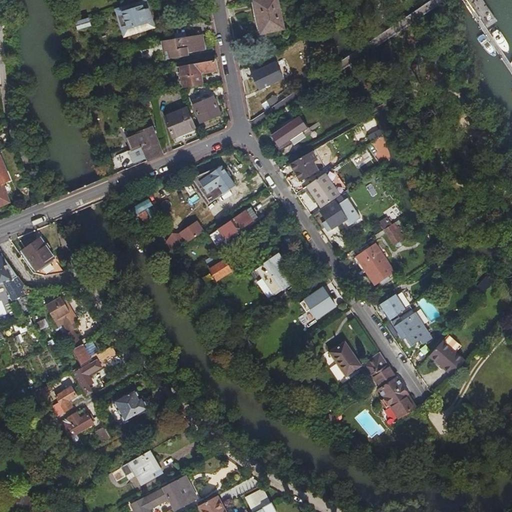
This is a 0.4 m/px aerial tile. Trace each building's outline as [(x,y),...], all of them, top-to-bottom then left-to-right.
[(278,0),(261,0),(256,1),(263,34),(285,29),(278,0)] [(140,3),(124,8),(123,8),(124,13),(117,15),(120,25),(124,24),(125,31),(141,26),(144,32),(153,29),(151,23),(149,15),(144,17),(140,3)] [(141,26),(125,31),(128,37),(144,32),(141,26)] [(203,35),(163,42),(167,60),(190,56),(189,54),(206,51),(203,35)] [(188,88),(204,85),(202,73),(217,71),(216,61),(181,67),(183,77),(186,77),(188,88)] [(283,78),(275,61),(250,73),(258,90),(283,78)] [(221,115),(214,97),(195,106),(202,123),(221,115)] [(197,129),(189,108),(166,117),(174,138),(197,129)] [(142,147),(148,161),(163,155),(152,128),(127,138),(132,150),(142,147)] [(274,135),(273,136),(282,151),(287,148),(280,137),(277,139),(274,135)] [(282,151),(273,136),(266,141),(276,155),(282,151)] [(132,150),(138,165),(148,161),(142,147),(132,150)] [(117,168),(132,161),(128,150),(112,156),(117,168)] [(312,152),(292,164),(301,181),(318,171),(313,163),(317,160),(312,152)] [(361,161),(358,157),(353,161),(355,165),(361,161)] [(0,205),(9,202),(1,184),(9,181),(0,158),(0,205)] [(195,171),(212,201),(237,184),(224,161),(195,171)] [(340,197),(325,174),(308,186),(323,208),(340,197)] [(343,202),(340,197),(323,208),(319,210),(326,221),(332,229),(344,221),(349,227),(361,219),(354,209),(352,211),(346,201),(343,202)] [(139,215),(145,223),(150,219),(145,211),(139,215)] [(254,222),(247,212),(218,231),(225,242),(254,222)] [(380,225),(384,230),(392,225),(388,219),(380,225)] [(327,232),(332,229),(326,221),(322,224),(327,232)] [(168,241),(174,252),(203,233),(197,224),(183,233),(184,235),(179,238),(176,234),(171,237),(172,238),(168,241)] [(396,226),(394,224),(384,231),(394,246),(402,240),(394,228),(396,226)] [(23,250),(40,275),(43,276),(61,272),(64,271),(40,238),(23,250)] [(394,272),(376,245),(355,259),(365,275),(368,273),(376,284),(394,272)] [(279,254),(257,269),(274,295),(286,287),(288,289),(297,283),(295,281),(296,280),(286,264),(287,263),(287,261),(286,259),(285,258),(284,258),(282,258),(279,254)] [(18,277),(2,255),(0,256),(0,284),(11,280),(12,281),(18,277)] [(223,257),(209,266),(217,280),(232,271),(223,257)] [(274,295),(257,269),(249,274),(266,300),(274,295)] [(465,270),(462,272),(460,271),(458,272),(465,279),(470,275),(465,270)] [(18,277),(12,281),(23,296),(36,291),(24,285),(18,277)] [(490,285),(488,282),(481,290),(484,292),(490,285)] [(304,301),(316,320),(338,305),(326,287),(304,301)] [(391,320),(406,310),(397,296),(380,307),(382,310),(384,309),(391,320)] [(61,297),(46,307),(52,317),(70,306),(66,300),(63,299),(61,297)] [(77,319),(70,306),(52,317),(58,328),(64,325),(67,331),(77,325),(76,324),(77,319)] [(434,341),(411,306),(406,310),(399,315),(401,318),(394,323),(410,348),(421,341),(424,347),(434,341)] [(78,328),(77,325),(67,331),(69,334),(64,337),(72,351),(82,345),(73,331),(78,328)] [(238,338),(247,349),(252,345),(242,334),(238,338)] [(462,346),(448,335),(443,342),(456,353),(462,346)] [(372,375),(388,365),(380,353),(361,366),(351,350),(351,348),(349,345),(348,345),(345,342),(330,353),(346,377),(362,366),(364,369),(363,370),(368,378),(372,375)] [(443,342),(430,357),(452,377),(465,361),(456,353),(443,342)] [(82,345),(72,351),(82,366),(89,362),(90,364),(96,360),(108,364),(118,355),(112,347),(98,355),(97,353),(95,354),(89,344),(83,347),(82,345)] [(122,363),(118,355),(108,364),(96,360),(90,364),(83,368),(74,374),(87,396),(91,393),(87,387),(93,383),(89,375),(95,371),(92,367),(98,364),(103,367),(110,369),(122,363)] [(416,407),(388,365),(372,375),(381,389),(380,390),(385,398),(382,401),(387,408),(391,405),(399,418),(416,407)] [(42,389),(46,398),(55,394),(51,385),(42,389)] [(65,412),(73,407),(69,401),(76,396),(71,388),(56,397),(65,412)] [(125,422),(149,410),(148,408),(150,404),(148,400),(144,400),(143,398),(140,399),(136,390),(114,402),(125,422)] [(31,441),(55,426),(44,408),(31,416),(33,421),(22,427),(31,441)] [(93,424),(84,409),(60,423),(69,438),(93,424)] [(150,411),(149,410),(125,422),(126,424),(136,418),(150,411)] [(140,425),(136,418),(126,424),(118,428),(122,434),(122,435),(140,425)] [(111,439),(105,428),(98,432),(104,443),(111,439)] [(161,474),(149,452),(136,459),(121,468),(125,475),(133,471),(142,485),(161,474)] [(187,485),(183,477),(163,488),(164,489),(144,499),(143,498),(131,505),(134,511),(150,511),(150,510),(169,499),(176,511),(198,500),(189,484),(187,485)] [(246,499),(252,511),(255,511),(263,508),(271,504),(264,490),(246,499)] [(84,496),(81,491),(72,496),(75,501),(84,496)] [(28,499),(24,492),(10,499),(16,511),(19,511),(22,511),(26,511),(37,507),(32,498),(28,499)] [(218,499),(218,497),(210,501),(200,506),(202,511),(226,511),(223,507),(220,508),(216,500),(218,499)]
